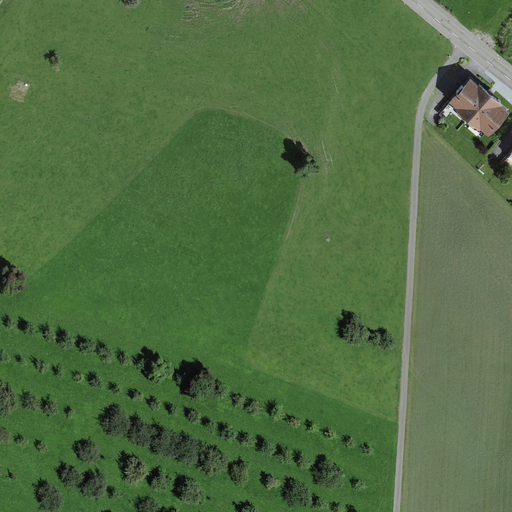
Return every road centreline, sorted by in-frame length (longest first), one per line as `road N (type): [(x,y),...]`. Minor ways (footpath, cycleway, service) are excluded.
road 1 (track): [(398,511),(418,96),(461,40)]
road 2 (residential): [(414,0),(511,81)]
